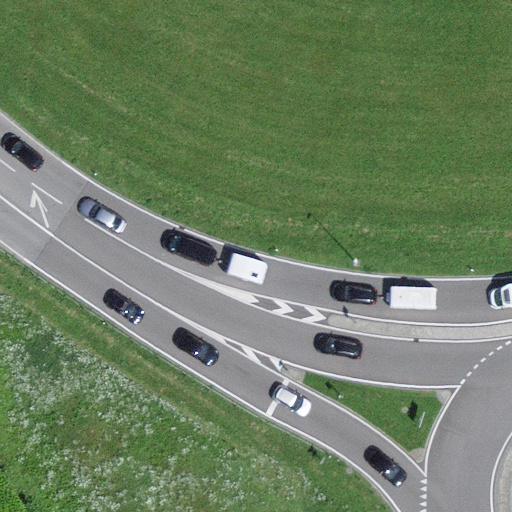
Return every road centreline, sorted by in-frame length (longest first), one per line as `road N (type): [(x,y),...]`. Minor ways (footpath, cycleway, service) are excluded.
road 1 (primary): [(0,222),(169,337),(372,455),(436,511)]
road 2 (primary): [(511,363),(399,362),(264,333),(97,249),(80,196)]
road 3 (primary): [(511,299),(373,298),(262,278),(139,230),(80,196)]
road 4 (primary): [(511,388),(481,420),(465,452),(456,511)]
